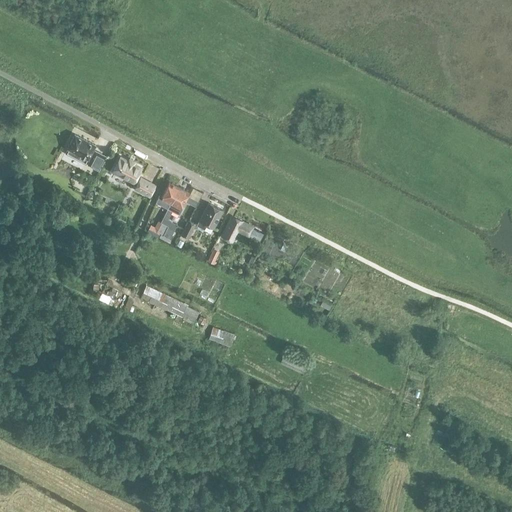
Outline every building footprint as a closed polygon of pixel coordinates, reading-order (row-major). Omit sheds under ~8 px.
[(88,159),(96,143),(74,132),(66,147),(88,159)] [(98,167),(104,157),(96,153),(90,164),(98,167)] [(133,181),(140,167),(120,157),(113,171),(133,181)] [(140,178),(135,188),(149,196),(155,185),(140,178)] [(167,208),(178,186),(168,182),(161,196),(159,195),(156,202),(167,208)] [(179,213),(182,207),(180,206),(188,191),(178,186),(167,208),(160,222),(163,223),(159,232),(163,234),(169,238),(176,224),(170,221),(171,220),(167,218),(172,210),(179,213)] [(197,200),(202,192),(193,187),(188,195),(197,200)] [(213,227),(222,209),(208,202),(197,224),(204,228),(206,223),(213,227)] [(248,235),(253,226),(241,220),(242,219),(232,214),(225,228),(229,230),(226,237),(231,240),(237,229),(248,235)] [(189,237),(196,222),(189,219),(181,234),(189,237)] [(150,224),(146,232),(156,237),(159,232),(163,223),(160,222),(158,220),(154,227),(150,224)] [(219,252),(213,249),(207,260),(215,263),(216,261),(214,260),(219,252)] [(127,263),(120,281),(121,281),(127,283),(134,266),(127,263)] [(87,279),(92,271),(87,267),(82,276),(87,279)] [(114,280),(117,274),(111,271),(108,277),(114,280)] [(255,283),(258,278),(251,274),(248,280),(255,283)] [(106,281),(97,277),(92,289),(101,292),(98,298),(122,309),(128,294),(120,290),(130,294),(124,309),(129,311),(138,289),(132,286),(127,283),(121,281),(120,285),(117,284),(117,285),(107,280),(106,281)] [(194,322),(199,311),(188,306),(188,304),(146,284),(141,296),(194,322)] [(329,309),(331,305),(323,300),(321,304),(329,309)] [(203,324),(206,318),(200,315),(197,321),(203,324)] [(223,330),(213,326),(208,339),(230,347),(235,334),(223,329),(223,330)] [(309,373),(312,367),(309,365),(310,361),(286,351),(281,362),(305,373),(306,371),(309,373)] [(453,440),(458,429),(450,425),(444,435),(453,440)] [(452,452),(452,451),(456,443),(451,440),(447,448),(447,449),(452,452)]
